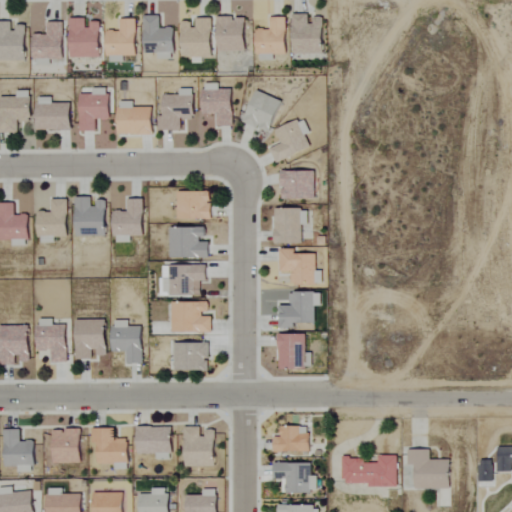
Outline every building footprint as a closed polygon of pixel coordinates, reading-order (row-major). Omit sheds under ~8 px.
[(322,53),(321,17),(308,17),(308,14),(290,14),(291,54),(322,53)] [(142,53),(155,53),(155,59),(172,59),(171,27),(158,27),(158,15),(142,16),(142,53)] [(98,57),(98,21),(85,21),(85,17),(68,17),(67,57),(98,57)] [(243,51),(243,17),(215,17),(215,50),(243,51)] [(284,17),(268,17),(267,29),(255,29),(254,60),(272,61),(272,54),(283,55),(284,17)] [(104,31),(105,62),(121,62),(121,56),(134,56),(134,18),(118,18),(119,30),(104,31)] [(209,57),(210,18),(192,18),(192,21),(179,21),(179,61),(200,61),(200,57),(209,57)] [(0,60),(24,61),(25,25),(12,25),(12,21),(0,21),(0,60)] [(32,34),(32,66),(49,65),(49,60),(62,59),(61,22),(46,22),(46,34),(32,34)] [(230,89),(217,89),(217,83),(200,83),(201,114),(215,114),(215,126),(231,126),(230,89)] [(78,94),(78,131),(95,131),(95,119),(108,119),(108,88),(91,88),(91,94),(78,94)] [(157,131),(179,130),(179,120),(192,119),(192,88),(178,88),(178,95),(161,95),(161,116),(156,116),(157,131)] [(280,100),(254,89),(241,121),(267,132),(280,100)] [(0,132),(17,133),(17,121),(30,121),(30,90),(15,90),(15,97),(0,96),(0,132)] [(36,130),(70,130),(69,103),(51,103),(51,97),(35,97),(36,130)] [(151,134),(151,107),(132,107),(132,101),(116,101),(116,135),(151,134)] [(274,162),(309,148),(304,135),(308,133),(303,118),(273,130),(279,144),(269,148),(274,162)] [(313,198),(313,170),(279,171),(279,199),(313,198)] [(176,191),(176,219),(209,219),(209,191),(176,191)] [(91,197),(73,197),(74,236),(104,236),(104,200),(91,200),(91,197)] [(65,237),(66,199),(50,199),(49,212),(37,211),(36,243),(53,243),(53,237),(65,237)] [(141,199),(125,199),(125,211),(111,211),(112,243),(129,243),(129,236),(142,236),(141,199)] [(26,215),(13,215),(13,202),(0,202),(0,240),(10,240),(10,246),(27,246),(26,215)] [(300,225),(307,225),(306,209),(273,209),(273,244),(301,243),(300,225)] [(203,227),(168,227),(169,258),(207,257),(207,240),(204,240),(203,227)] [(315,254),(293,253),(293,249),(279,248),(278,271),(290,271),(290,284),(320,285),(320,271),(314,271),(315,254)] [(278,328),(293,328),(293,323),(313,323),(313,306),(319,306),(319,292),(288,292),(289,305),(278,305),(278,328)] [(210,332),(211,315),(208,315),(208,302),(171,301),(171,332),(210,332)] [(66,325),(52,325),(52,319),(36,319),(36,350),(50,350),(50,362),(66,362),(66,325)] [(105,319),(74,320),(75,360),(93,360),(93,356),(105,356),(105,319)] [(142,363),(141,326),(129,326),(128,320),(111,321),(112,352),(125,351),(126,363),(142,363)] [(0,364),(16,365),(16,361),(28,361),(28,325),(0,325),(0,364)] [(310,352),(305,352),(304,334),(277,334),(277,369),(311,368),(310,352)] [(208,343),(172,341),(170,369),(207,371),(208,343)] [(272,437),(271,452),(307,452),(308,427),(278,426),(278,437),(272,437)] [(170,427),(135,427),(135,455),(154,454),(155,460),(170,460),(170,427)] [(213,466),(213,430),(201,430),(200,427),(182,427),(183,467),(213,466)] [(90,429),(91,443),(95,443),(95,464),(112,463),(112,470),(126,469),(125,439),(113,439),(113,428),(90,429)] [(32,441),(19,441),(19,429),(2,429),(3,467),(17,467),(17,473),(33,472),(32,441)] [(79,463),(78,429),(51,429),(51,464),(79,463)] [(511,463),(511,446),(495,447),(495,461),(477,461),(477,482),(492,482),(492,473),(510,473),(510,463),(511,463)] [(449,489),(449,460),(428,459),(428,450),(406,450),(406,466),(412,466),(412,489),(449,489)] [(341,457),(341,486),(396,486),(396,455),(377,455),(377,463),(363,463),(363,457),(341,457)] [(315,493),(316,476),(309,476),(310,464),(273,463),(272,479),(281,479),(281,493),(315,493)] [(0,492),(0,511),(32,511),(32,492),(12,492),(12,488),(0,488),(0,492)] [(167,511),(168,488),(151,488),(151,495),(138,494),(137,511),(167,511)] [(215,511),(215,489),(201,490),(202,495),(185,496),(185,511),(215,511)] [(122,511),(122,491),(92,491),(91,511),(122,511)]
